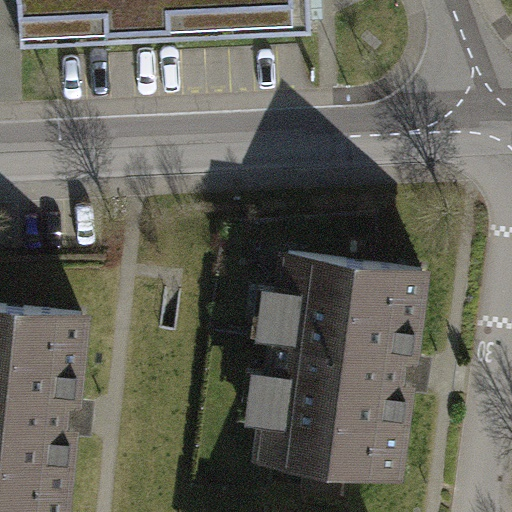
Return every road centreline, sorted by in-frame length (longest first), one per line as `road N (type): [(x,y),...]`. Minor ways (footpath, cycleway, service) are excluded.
road 1 (unclassified): [(0,156),(497,127)]
road 2 (residential): [(511,288),(482,511)]
road 3 (residential): [(497,127),(447,0)]
